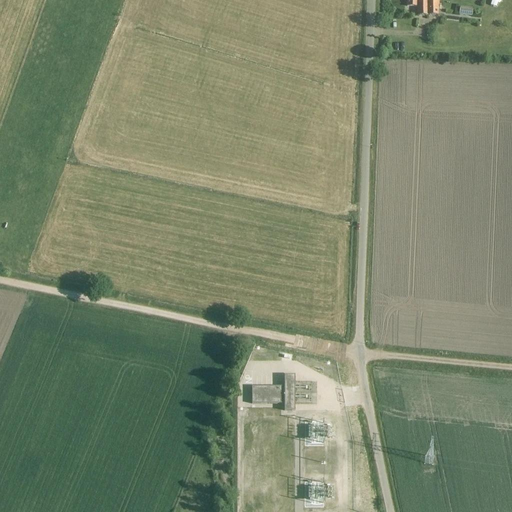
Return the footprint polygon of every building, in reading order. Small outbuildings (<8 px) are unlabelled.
[(406,0),(407,0),(417,1),(417,16),(439,15),(437,0),(429,0),(418,1),(417,0),(406,0)] [(498,0),(492,0),(490,7),(497,10),(501,1),(498,0)] [(459,15),(472,17),(473,9),(460,7),(459,15)] [(459,36),(468,36),(467,27),(458,28),(459,36)] [(252,387),(252,404),(284,404),(284,411),(295,411),(295,376),(285,376),(285,387),(252,387)] [(312,427),(313,443),(323,443),(322,427),(312,427)] [(323,501),(322,490),(312,491),(314,502),(323,501)]
